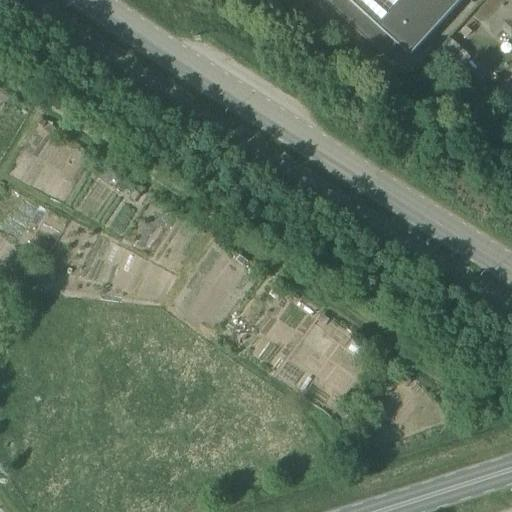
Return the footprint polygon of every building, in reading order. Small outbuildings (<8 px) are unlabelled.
[(321,0),(385,58),(397,45),(411,58),(463,0),(321,0)] [(511,0),(497,0),(478,20),(499,41),(511,27),(511,0)] [(451,41),(443,51),(459,65),(467,56),(451,41)] [(511,100),(511,76),(500,90),(511,100)] [(499,104),(511,116),(511,100),(507,96),(499,104)]
